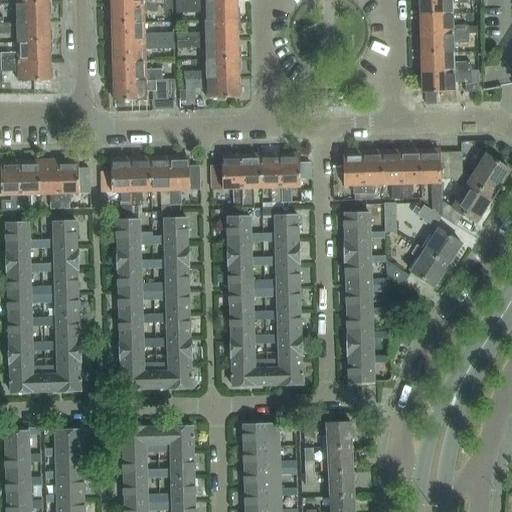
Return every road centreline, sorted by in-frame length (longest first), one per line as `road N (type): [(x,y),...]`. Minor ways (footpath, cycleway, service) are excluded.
road 1 (residential): [(216,410),(332,392),(318,126)]
road 2 (residential): [(511,234),(430,362),(404,451)]
road 3 (residential): [(0,410),(216,410)]
road 4 (residential): [(264,126),(93,129),(77,109)]
road 5 (secondary): [(444,499),(471,366)]
road 6 (secondary): [(471,366),(442,402),(420,479)]
road 7 (residential): [(264,126),(262,0)]
road 8 (residential): [(394,0),(397,123)]
